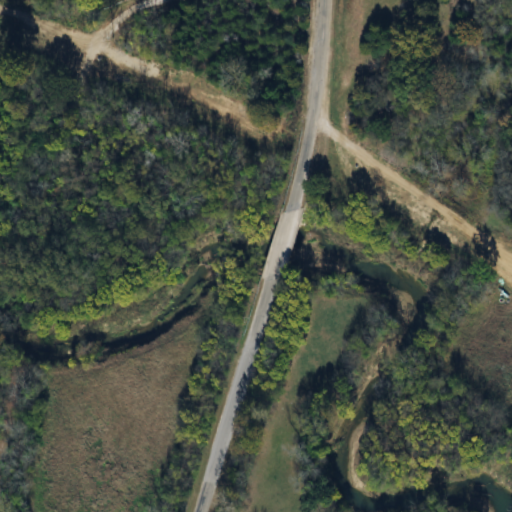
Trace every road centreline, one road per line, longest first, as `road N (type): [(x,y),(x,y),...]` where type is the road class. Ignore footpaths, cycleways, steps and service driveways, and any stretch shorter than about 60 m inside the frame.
road 1 (tertiary): [(200,511),(256,331)]
road 2 (tertiary): [(325,0),(300,182)]
road 3 (tertiary): [(256,331),(300,182)]
